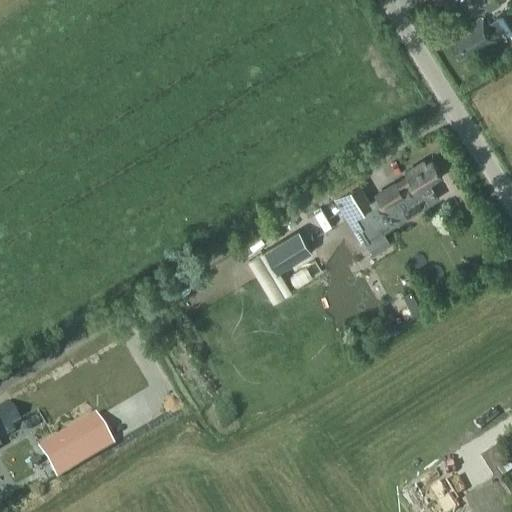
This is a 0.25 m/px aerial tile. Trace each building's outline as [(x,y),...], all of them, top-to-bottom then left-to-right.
[(497,0),(471,0),(478,12),(485,8),(488,12),(501,5),(497,0)] [(495,16),(484,23),(479,15),(454,30),(457,35),(449,40),(458,54),(466,50),(469,54),(494,39),(489,31),(500,24),(505,32),(511,27),(511,16),(507,7),(494,15),(495,16)] [(358,184),(334,198),(347,219),(352,216),(367,240),(381,231),(426,203),(418,190),(427,184),(426,182),(440,174),(431,159),(425,163),(423,159),(404,171),(408,178),(396,185),(395,182),(374,195),(376,197),(369,201),(358,184)] [(264,252),(277,272),(311,251),(298,231),(264,252)] [(11,428),(19,423),(7,403),(0,407),(0,440),(14,432),(11,428)] [(96,456),(82,431),(54,447),(69,472),(96,456)] [(460,502),(446,482),(422,497),(415,487),(408,492),(419,511),(427,506),(429,509),(426,511),(427,511),(456,511),(460,510),(457,504),(460,502)]
